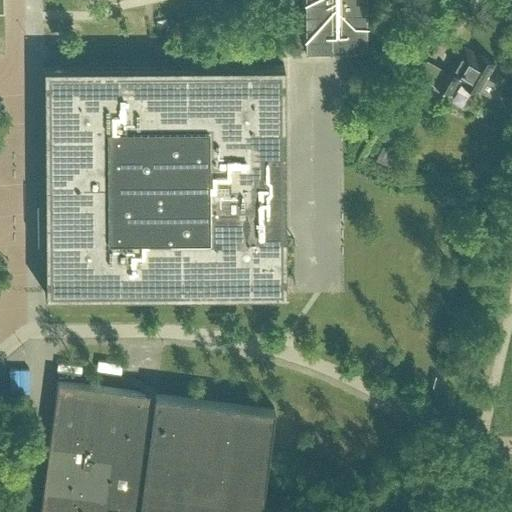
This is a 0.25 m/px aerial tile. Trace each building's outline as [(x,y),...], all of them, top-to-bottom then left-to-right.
[(304,0),(304,50),(342,50),(366,50),(365,0),(304,0)] [(492,61),(476,51),(475,53),(463,46),(448,72),(442,68),(433,83),(447,91),(456,77),(486,95),(494,81),(484,75),(492,61)] [(280,238),(279,64),(283,64),(283,62),(42,63),(42,66),(46,66),(47,289),(44,289),(44,292),(284,290),(284,288),(281,288),(281,275),(293,275),(292,238),(280,238)] [(355,107),(361,105),(366,104),(374,102),(370,88),(351,93),(355,107)] [(386,165),(393,150),(382,144),(374,159),(386,165)] [(56,378),(38,511),(259,511),(273,407),(56,378)]
